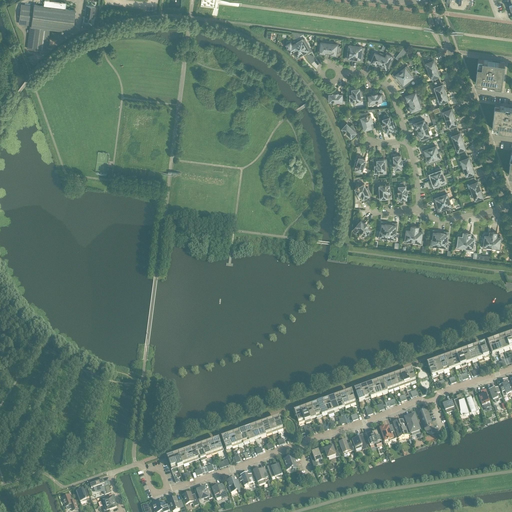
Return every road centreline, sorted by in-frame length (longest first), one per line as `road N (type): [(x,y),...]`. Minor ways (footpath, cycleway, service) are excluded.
road 1 (residential): [(300,452),(306,441),(420,399),(432,404),(441,392),(511,369)]
road 2 (residential): [(168,490),(287,447),(300,452)]
